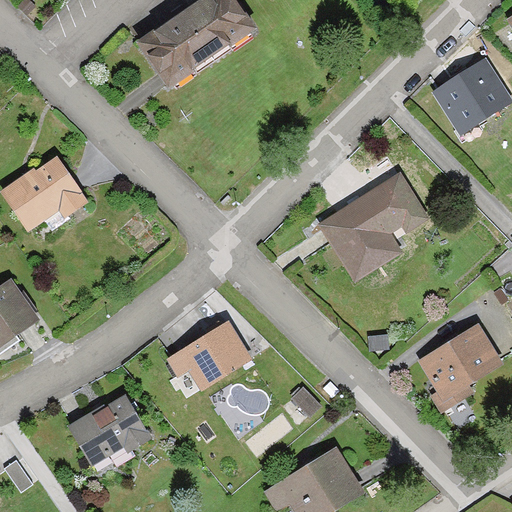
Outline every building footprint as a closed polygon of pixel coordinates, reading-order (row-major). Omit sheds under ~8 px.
[(240,0),(208,0),(142,42),(174,92),(263,35),(240,0)] [(511,86),(493,56),(442,86),(472,137),(511,112),(511,86)] [(60,143),(2,180),(40,240),(98,202),(60,143)] [(401,164),(324,215),(373,283),(414,253),(401,234),(433,212),(401,164)] [(9,265),(0,271),(0,359),(50,325),(9,265)] [(483,319),(428,350),(455,399),(510,368),(483,319)] [(228,322),(167,360),(178,378),(188,371),(201,391),(251,359),(228,322)] [(134,384),(75,419),(109,476),(168,441),(134,384)] [(337,448),(265,493),(276,511),(289,504),(294,511),(333,511),(365,493),(337,448)] [(0,468),(0,504),(16,496),(0,468)]
